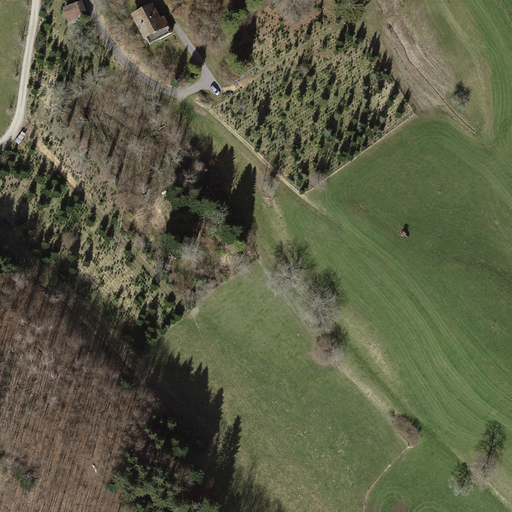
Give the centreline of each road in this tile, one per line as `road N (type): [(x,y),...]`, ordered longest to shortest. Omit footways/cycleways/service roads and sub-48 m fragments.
road 1 (track): [(210,79),(178,93),(148,81),(113,46),(88,0)]
road 2 (track): [(0,145),(18,118),(36,0)]
